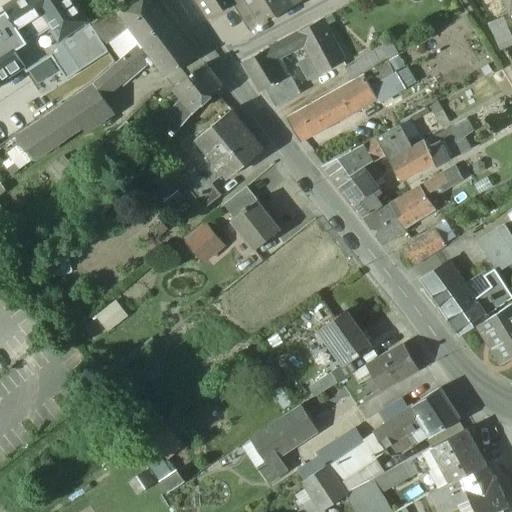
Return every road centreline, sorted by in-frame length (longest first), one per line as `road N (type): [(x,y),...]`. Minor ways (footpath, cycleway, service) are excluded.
road 1 (secondary): [(511,409),(479,393),(449,358),(220,62)]
road 2 (residential): [(220,62),(340,0)]
